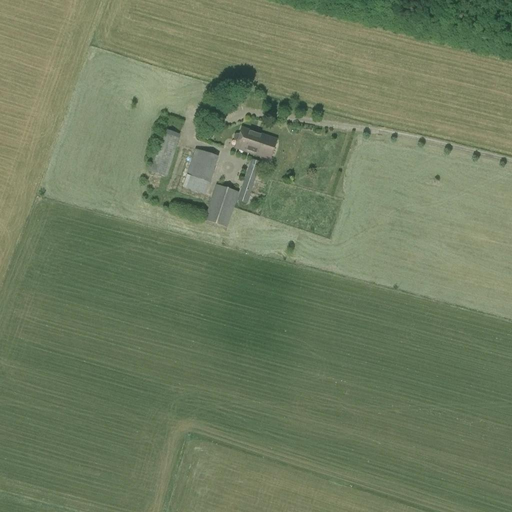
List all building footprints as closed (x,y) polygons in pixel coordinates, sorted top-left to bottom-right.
[(166,178),(184,122),(165,116),(147,171),(166,178)] [(270,159),(276,141),(265,137),(265,136),(241,128),(235,148),(258,156),(258,155),(262,157),(270,159)] [(205,195),(217,156),(195,149),(183,188),(205,195)] [(237,201),(246,204),(256,176),(260,163),(250,160),(237,201)] [(235,201),(237,193),(216,185),(204,221),(226,228),(232,209),(235,201)]
